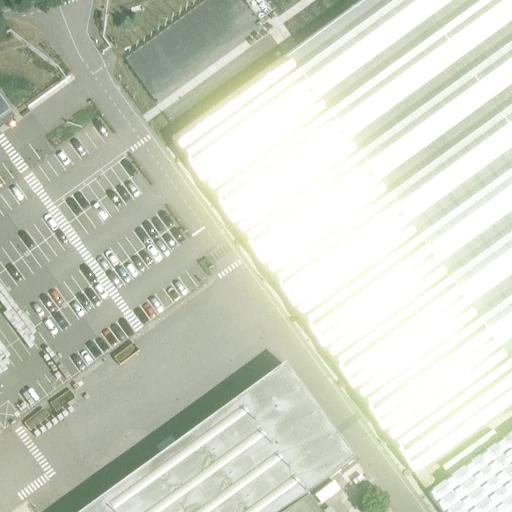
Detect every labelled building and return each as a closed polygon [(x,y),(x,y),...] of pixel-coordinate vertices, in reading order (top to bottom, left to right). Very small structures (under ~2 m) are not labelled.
[(511,511),(511,0),(374,0),(172,148),(413,477),(511,405),(511,437),(438,491),(428,498),(438,511),(511,511)] [(0,141),(1,141),(0,139),(0,134),(9,128),(0,115),(0,141)] [(292,511),(307,501),(354,465),(286,371),(91,511),(292,511)] [(415,480),(426,495),(435,489),(423,474),(415,480)] [(350,511),(331,485),(312,499),(321,511),(350,511)] [(315,511),(307,501),(292,511),(315,511)]
